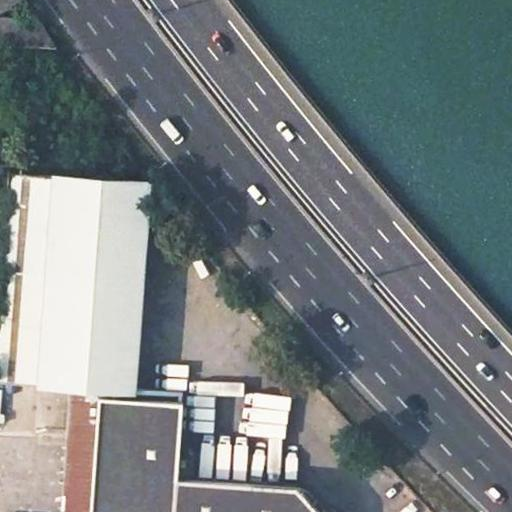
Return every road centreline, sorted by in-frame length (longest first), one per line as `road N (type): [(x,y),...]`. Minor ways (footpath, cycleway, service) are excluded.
road 1 (trunk): [(106,6),(285,232),(511,483)]
road 2 (trunk): [(511,388),(373,235),(183,0)]
